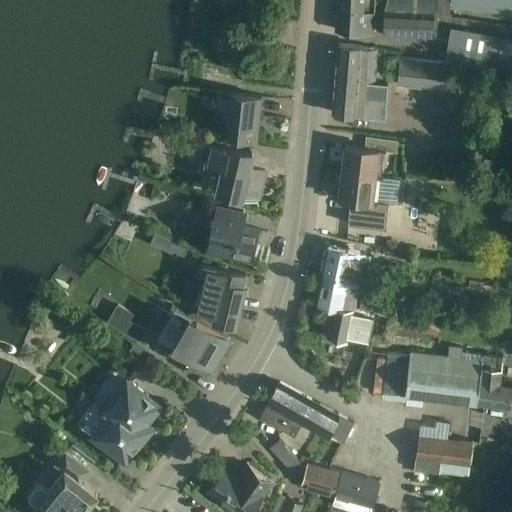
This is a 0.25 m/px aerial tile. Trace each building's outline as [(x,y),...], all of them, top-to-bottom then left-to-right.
[(373,32),(374,18),(374,0),(338,0),(337,30),(373,32)] [(449,13),(450,6),(449,0),(388,0),(388,9),(384,9),(383,33),(432,36),(434,13),(449,13)] [(511,0),(451,0),(451,6),(511,12),(511,0)] [(447,61),(495,69),(511,72),(511,37),(501,36),(451,27),(445,61),(447,61)] [(384,117),(388,71),(376,70),(377,47),(370,47),(360,46),(360,45),(338,43),(332,112),(355,114),(364,115),(384,117)] [(400,57),(398,84),(428,87),(444,88),(446,63),(447,61),(445,61),(445,62),(435,61),(401,57),(400,57)] [(257,140),(262,96),(232,92),(227,137),(257,140)] [(375,175),(378,150),(385,151),(385,150),(396,151),(398,139),(366,135),(364,147),(344,144),(341,171),(375,174),(375,175)] [(265,170),(249,166),(252,153),(205,142),(205,143),(209,144),(204,164),(210,166),(209,169),(217,171),(218,168),(223,169),(218,188),(217,189),(258,199),(259,196),(258,196),(265,170)] [(379,175),(375,175),(375,174),(341,171),(338,196),(350,198),(347,223),(384,227),(388,201),(372,199),(373,191),(377,192),(379,175)] [(249,258),(257,228),(240,224),(243,212),(219,205),(208,247),(249,258)] [(385,240),(384,251),(396,253),(397,241),(385,240)] [(176,241),(173,251),(176,252),(185,256),(189,246),(179,242),(176,241)] [(329,247),(323,278),(359,286),(364,254),(329,247)] [(245,274),(246,273),(203,263),(203,264),(207,265),(204,279),(192,305),(197,307),(197,309),(215,314),(214,319),(235,325),(235,324),(244,287),(244,286),(239,285),(242,274),(245,274)] [(323,279),(317,304),(332,307),(326,337),(346,341),(347,337),(367,341),(372,317),(351,312),(352,310),(356,297),(359,286),(323,278),(323,279)] [(365,286),(359,309),(371,312),(372,310),(377,289),(377,287),(367,285),(365,284),(365,286)] [(111,313),(106,321),(139,341),(142,336),(146,329),(129,319),(133,312),(117,303),(111,313)] [(411,305),(408,325),(420,327),(422,318),(423,307),(411,305)] [(211,366),(228,338),(176,307),(160,335),(211,366)] [(55,312),(51,317),(52,323),(58,328),(64,327),(68,322),(67,316),(62,311),(55,312)] [(140,365),(150,353),(136,341),(126,353),(140,365)] [(361,370),(359,390),(381,392),(405,395),(478,404),(478,402),(477,402),(479,393),(484,360),(481,360),(462,358),(446,356),(411,352),(377,347),(374,372),(361,370)] [(477,402),(478,402),(510,406),(511,386),(511,383),(499,382),(502,356),(482,354),(481,360),(484,360),(479,393),(477,402)] [(143,427),(160,404),(125,376),(99,407),(94,402),(78,421),(91,431),(89,433),(125,461),(149,432),(143,427)] [(353,421),(280,382),(261,415),(282,427),(289,413),(343,442),(353,421)] [(468,476),(472,442),(419,435),(414,469),(428,471),(468,476)] [(292,470),(301,462),(279,438),(269,447),(292,470)] [(83,511),(98,495),(80,481),(90,469),(66,450),(56,463),(64,470),(48,490),(41,485),(37,485),(29,495),(29,500),(36,505),(35,506),(42,511),(83,511)] [(336,494),(342,472),(308,462),(301,485),(336,494)] [(271,480),(249,464),(248,465),(249,465),(239,479),(225,469),(224,468),(220,474),(220,473),(217,475),(213,479),(212,481),(212,484),(212,485),(208,490),(209,491),(210,491),(238,511),(251,511),(263,496),(262,495),(260,494),(270,481),(271,481),(271,480)] [(342,472),(336,494),(371,505),(378,482),(342,472)] [(279,493),(272,511),(299,511),(304,502),(279,493)]
